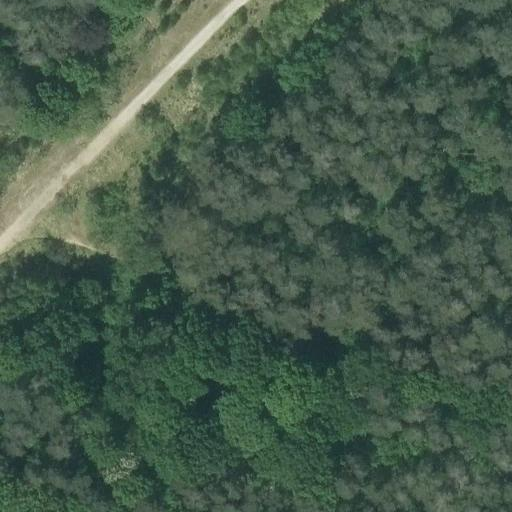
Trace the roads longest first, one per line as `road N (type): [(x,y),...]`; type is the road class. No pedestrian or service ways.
road 1 (track): [(511,388),(15,236)]
road 2 (track): [(246,0),(139,100),(0,251)]
